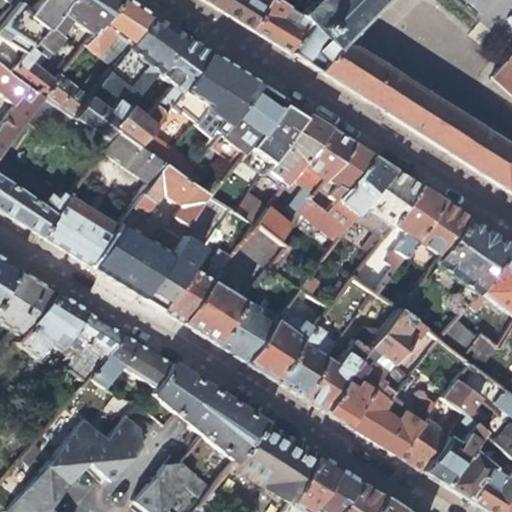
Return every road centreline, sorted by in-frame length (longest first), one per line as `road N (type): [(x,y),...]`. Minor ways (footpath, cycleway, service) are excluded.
road 1 (residential): [(438,511),(0,237)]
road 2 (residential): [(165,0),(511,218)]
